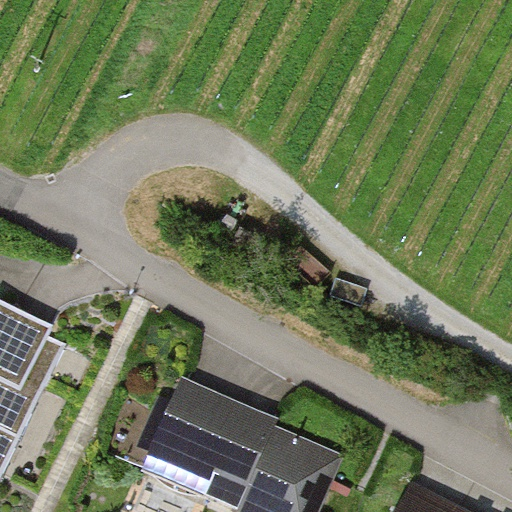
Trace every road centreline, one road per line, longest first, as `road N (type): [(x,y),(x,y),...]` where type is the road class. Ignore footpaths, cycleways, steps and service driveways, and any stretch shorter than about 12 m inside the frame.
road 1 (residential): [(0,188),(511,471)]
road 2 (track): [(74,226),(133,158),(209,153),(430,322),(511,366)]
